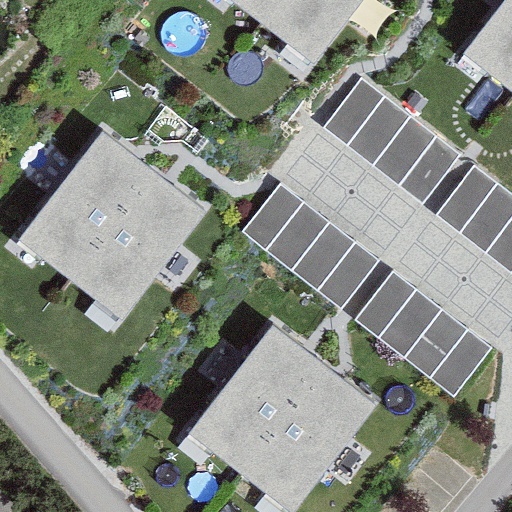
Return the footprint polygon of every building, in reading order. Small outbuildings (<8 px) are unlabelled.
[(362,0),(218,0),(316,67),(362,0)] [(511,0),(503,0),(457,60),(511,102),(511,0)] [(465,154),(362,79),(325,130),(428,205),(465,154)] [(211,219),(102,135),(16,245),(126,329),(211,219)] [(511,192),(475,165),(437,215),(511,271),(511,192)] [(386,260),(284,182),(244,234),(347,312),(386,260)] [(393,273),(355,324),(452,398),(491,348),(393,273)] [(295,511),(377,409),(274,328),(190,434),(289,511),(295,511)]
